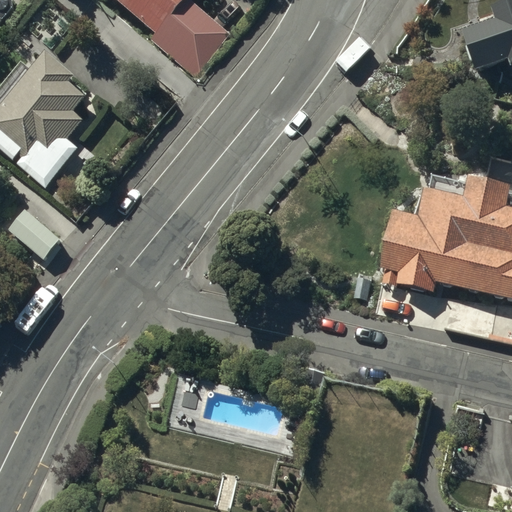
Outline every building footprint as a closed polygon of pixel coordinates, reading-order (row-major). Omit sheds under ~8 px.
[(0,0),(0,24),(3,25),(6,21),(5,20),(16,8),(16,0),(0,0)] [(122,0),(162,34),(155,42),(195,76),(233,32),(196,0),(122,0)] [(505,22),(473,32),(484,65),(511,55),(511,4),(500,8),(505,22)] [(47,188),(81,149),(69,139),(86,119),(77,111),(90,96),(75,83),(81,76),(52,52),(31,76),(23,68),(0,94),(0,146),(17,161),(23,155),(25,157),(19,164),(47,188)] [(397,211),(383,267),(400,271),(397,282),(436,292),(439,281),(511,299),(511,207),(511,202),(511,185),(474,176),(468,198),(430,189),(423,217),(397,211)] [(17,236),(47,260),(63,240),(48,228),(51,225),(36,213),(17,236)]
